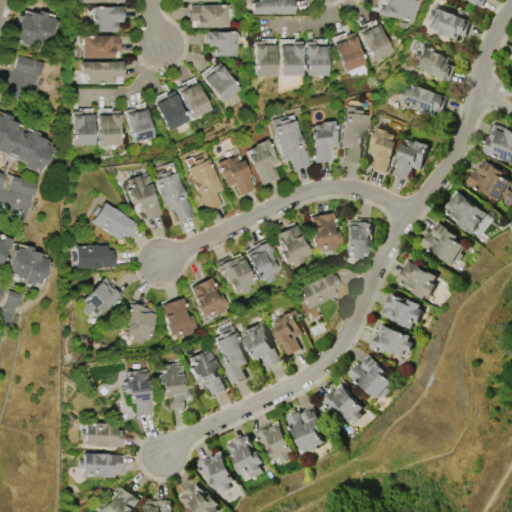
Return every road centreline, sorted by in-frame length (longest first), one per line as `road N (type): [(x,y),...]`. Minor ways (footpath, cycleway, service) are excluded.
road 1 (residential): [(511,4),(483,59),(448,161),(336,350),(313,372),(163,453)]
road 2 (residential): [(412,215),(361,190),(328,187),(159,261)]
